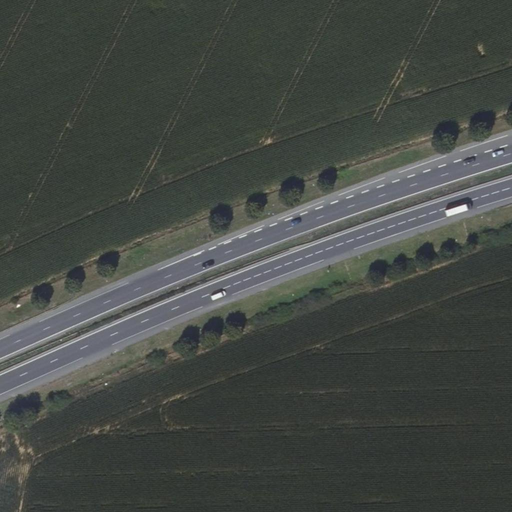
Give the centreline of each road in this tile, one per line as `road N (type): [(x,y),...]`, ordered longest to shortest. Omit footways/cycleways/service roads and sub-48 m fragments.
road 1 (trunk): [(511,149),(166,276),(0,348)]
road 2 (trunk): [(0,382),(329,246),(511,187)]
